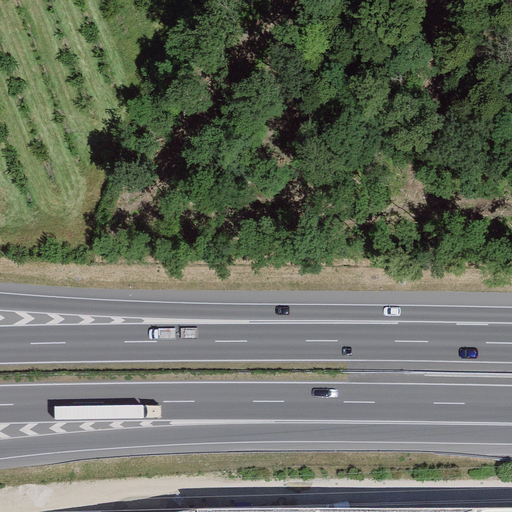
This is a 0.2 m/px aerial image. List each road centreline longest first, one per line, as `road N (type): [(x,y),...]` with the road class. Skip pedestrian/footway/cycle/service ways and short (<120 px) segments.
road 1 (motorway): [(0,449),(511,411)]
road 2 (motorway): [(0,405),(511,404)]
road 3 (motorway): [(472,342),(0,300)]
road 4 (motorway): [(472,342),(0,344)]
